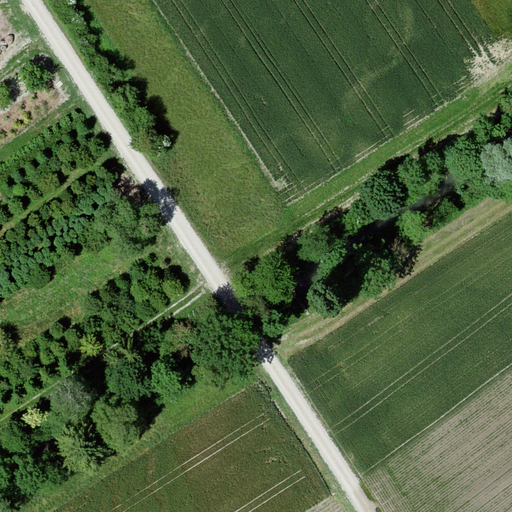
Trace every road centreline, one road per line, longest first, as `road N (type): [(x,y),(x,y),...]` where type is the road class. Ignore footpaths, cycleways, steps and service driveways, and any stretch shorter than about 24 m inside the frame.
road 1 (track): [(228,295),(37,0)]
road 2 (track): [(511,94),(215,277)]
road 3 (track): [(366,511),(277,369)]
